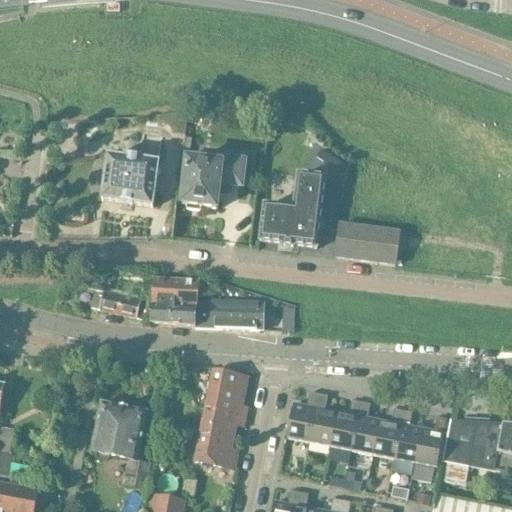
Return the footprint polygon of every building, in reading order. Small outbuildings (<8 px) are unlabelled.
[(205,161),(188,159),(187,164),(184,192),(182,209),(187,209),(186,213),(201,214),(202,211),(216,212),(218,195),(228,196),(228,189),(241,190),(244,166),(216,163),(216,168),(204,167),(205,161)] [(140,162),(126,160),(126,163),(109,161),(109,160),(107,160),(107,161),(108,161),(102,202),(101,203),(103,203),(122,206),(122,207),(124,207),(124,206),(131,207),(130,208),(133,208),(133,207),(151,210),(152,210),(152,209),(157,168),(158,168),(158,167),(157,167),(139,165),(140,162)] [(184,192),(187,164),(182,163),(178,191),(184,192)] [(261,212),(256,247),(279,250),(279,252),(290,254),(291,252),(314,255),(323,186),(295,182),(290,216),(261,212)] [(253,200),(256,188),(246,186),(243,198),(253,200)] [(399,235),(340,227),(339,227),(335,261),(395,269),(399,235)] [(141,301),(121,297),(102,293),(106,277),(89,275),(87,290),(94,291),(91,310),(145,323),(147,305),(140,303),(141,301)] [(198,285),(154,282),(152,306),(151,326),(195,330),(197,302),(198,285)] [(264,305),(197,302),(195,330),(263,333),(264,305)] [(240,421),(247,381),(211,374),(204,413),(237,420),(240,421)] [(306,409),(293,406),(286,441),(308,446),(318,397),(309,395),(306,409)] [(337,415),(324,412),(327,398),(318,397),(308,446),(330,450),(337,415)] [(349,417),(337,415),(330,450),(351,454),(360,405),(351,403),(349,417)] [(369,407),(360,405),(351,454),(372,458),(379,423),(367,420),(369,407)] [(146,417),(100,407),(90,456),(127,464),(136,466),(146,417)] [(391,425),(379,423),(372,458),(393,462),(402,413),(394,411),(391,425)] [(237,452),(231,451),(237,420),(204,413),(195,462),(233,470),(237,452)] [(421,431),(409,429),(412,415),(402,413),(393,462),(414,467),(421,431)] [(433,434),(421,431),(414,467),(436,471),(446,422),(436,420),(433,434)] [(511,478),(511,427),(450,424),(442,465),(468,470),(511,478)] [(0,429),(0,478),(11,481),(11,477),(33,480),(34,475),(42,477),(45,464),(31,461),(30,468),(10,464),(12,451),(9,451),(13,432),(0,429)] [(136,466),(127,464),(122,489),(144,493),(148,469),(136,466)] [(34,511),(38,494),(9,489),(11,481),(0,478),(0,511),(34,511)] [(393,490),(390,501),(402,503),(404,492),(393,490)] [(287,507),(274,504),(272,511),(295,511),(299,495),(290,493),(287,507)] [(315,511),(305,510),(308,496),(299,495),(295,511),(315,511)] [(178,511),(181,501),(155,496),(151,511),(178,511)] [(418,497),(416,506),(430,509),(432,500),(418,497)] [(511,511),(436,497),(433,511),(511,511)] [(330,511),(339,511),(341,503),(332,501),(330,511)] [(348,511),(350,505),(341,503),(339,511),(348,511)]
